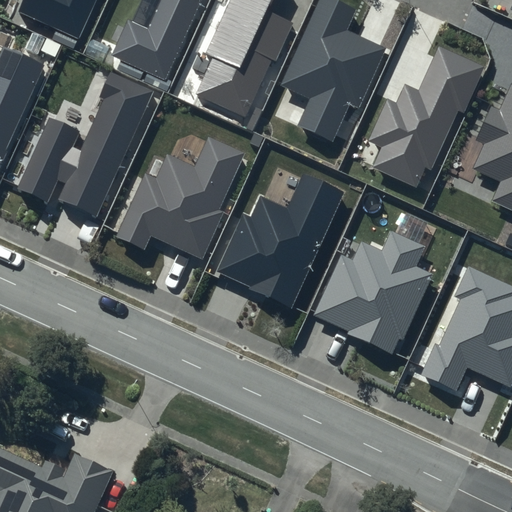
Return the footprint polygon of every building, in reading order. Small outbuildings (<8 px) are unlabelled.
[(23,0),(18,12),(80,39),(97,0),(23,0)] [(142,0),(133,22),(130,20),(115,54),(166,77),(200,0),(142,0)] [(271,0),(229,0),(206,53),(213,57),(196,94),(247,117),(290,22),(266,11),(271,0)] [(355,10),(332,0),(321,0),(282,86),(311,99),(298,127),(333,143),(350,105),(359,109),(387,48),(347,30),(355,10)] [(0,166),(46,64),(4,45),(0,53),(0,166)] [(485,67),(438,46),(419,90),(405,84),(396,103),(387,99),(368,141),(381,146),(372,167),(417,187),(426,168),(432,170),(458,112),(464,114),(485,67)] [(154,93),(110,73),(99,97),(104,99),(80,151),(73,147),(80,131),(49,117),(17,189),(48,203),(59,179),(67,183),(59,200),(98,217),(154,93)] [(511,83),(499,109),(491,105),(476,139),(485,143),(474,168),(501,181),(491,202),(511,210),(511,83)] [(244,153),(208,137),(195,167),(168,155),(157,179),(145,173),(116,237),(144,250),(150,236),(202,260),(224,212),(219,210),(244,153)] [(344,193),(302,174),(287,209),(259,197),(250,216),(242,213),(215,273),(292,308),(344,193)] [(381,250),(361,241),(353,260),(343,255),(314,318),(395,355),(433,275),(416,267),(425,247),(390,231),(381,250)] [(455,296),(462,298),(441,346),(435,344),(422,374),(455,389),(465,367),(511,387),(511,285),(468,267),(455,296)] [(101,511),(118,476),(81,459),(73,477),(50,467),(48,473),(0,452),(0,511),(101,511)]
